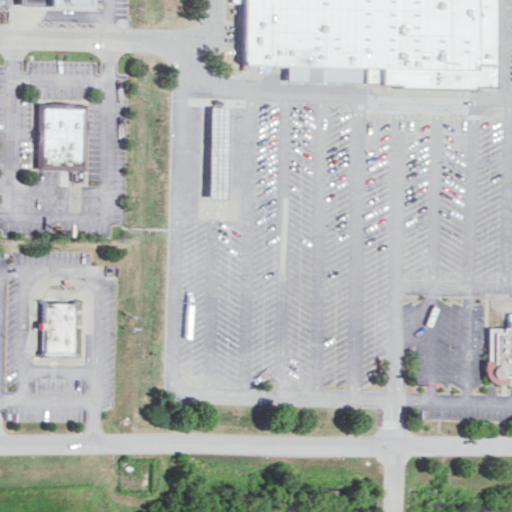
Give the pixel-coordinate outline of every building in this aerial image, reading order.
[(238,0),(236,65),(281,67),(280,81),(386,85),(386,90),(462,93),(462,87),(484,88),(486,0),(238,0)] [(80,104),(80,174),(28,174),(29,104),(80,104)] [(220,109),(219,202),(200,202),(201,109),(220,109)] [(73,302),(72,357),(36,356),(37,301),(73,302)] [(480,383),(511,383),(511,314),(503,314),(503,327),(481,326),(480,383)]
